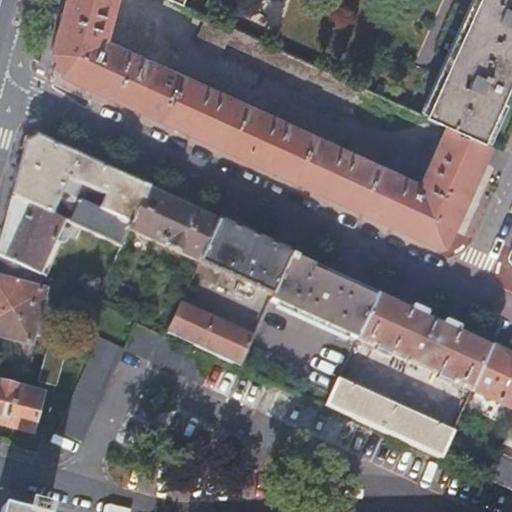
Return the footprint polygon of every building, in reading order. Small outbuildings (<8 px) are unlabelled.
[(64,0),(51,49),(62,73),(160,118),(181,72),(105,37),(116,0),(64,0)] [(444,124),(482,142),(511,77),(511,0),(475,0),(424,115),(444,124)] [(207,15),(196,41),(331,103),(343,78),(207,15)] [(181,72),(160,118),(296,181),(317,135),(181,72)] [(343,78),(331,103),(382,127),(393,101),(343,78)] [(317,135),(296,181),(440,247),(445,245),(490,146),(482,142),(444,124),(418,181),(317,135)] [(129,231),(148,189),(37,138),(26,144),(18,175),(13,196),(65,219),(99,235),(123,245),(129,231)] [(219,222),(148,189),(129,231),(200,263),(219,222)] [(13,196),(0,242),(0,256),(46,278),(54,260),(48,258),(65,219),(13,196)] [(290,254),(219,222),(200,263),(240,282),(234,293),(249,299),(256,289),(272,296),(290,254)] [(93,248),(117,258),(123,245),(99,235),(93,248)] [(298,258),(290,254),(272,296),(269,301),(357,339),(375,299),(330,278),(332,273),(310,263),(308,268),(296,262),(298,258)] [(46,278),(0,256),(0,337),(30,345),(44,292),(49,293),(52,281),(46,278)] [(462,386),(471,391),(472,389),(491,346),(378,294),(375,299),(357,339),(367,343),(365,348),(391,359),(392,355),(460,391),(462,386)] [(181,304),(167,333),(240,366),(253,337),(181,304)] [(214,359),(134,322),(122,349),(125,350),(202,386),(214,359)] [(122,349),(98,338),(56,431),(82,443),(125,350),(122,349)] [(472,389),(511,408),(511,356),(491,346),(472,389)] [(64,352),(46,347),(37,380),(55,385),(64,352)] [(353,352),(345,369),(392,392),(400,375),(353,352)] [(339,379),(326,406),(327,406),(440,458),(452,432),(339,379)] [(430,398),(429,381),(407,383),(409,400),(430,398)] [(0,424),(32,432),(42,394),(0,382),(0,424)] [(453,398),(447,424),(460,428),(467,402),(453,398)] [(511,458),(498,451),(485,478),(511,489),(511,458)]
